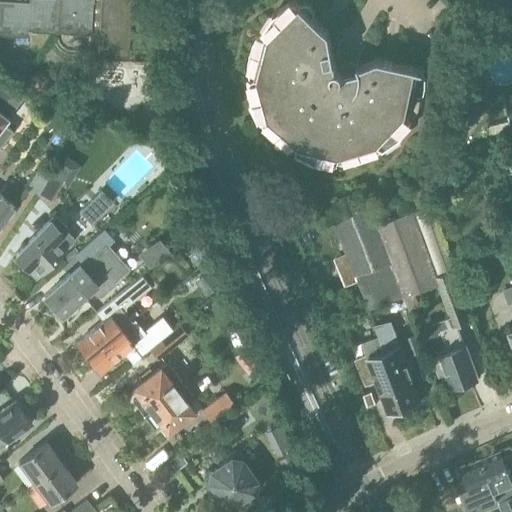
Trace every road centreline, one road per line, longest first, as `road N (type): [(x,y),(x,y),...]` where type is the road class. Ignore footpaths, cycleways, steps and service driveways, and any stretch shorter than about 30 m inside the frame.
road 1 (residential): [(150,511),(0,320)]
road 2 (residential): [(511,418),(397,464),(310,511)]
